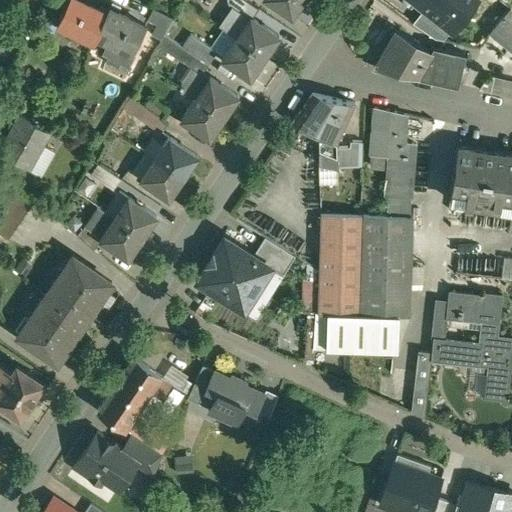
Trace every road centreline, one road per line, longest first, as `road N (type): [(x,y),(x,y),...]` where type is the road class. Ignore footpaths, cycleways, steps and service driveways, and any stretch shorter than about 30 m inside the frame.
road 1 (residential): [(511,463),(152,305)]
road 2 (residential): [(152,305),(301,67)]
road 3 (residential): [(11,511),(152,305)]
road 4 (residential): [(301,67),(511,115)]
